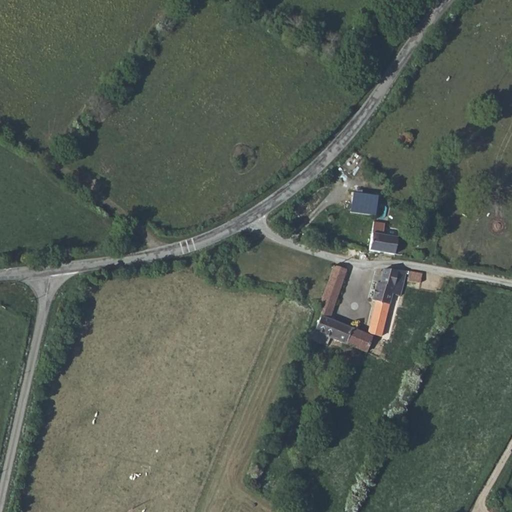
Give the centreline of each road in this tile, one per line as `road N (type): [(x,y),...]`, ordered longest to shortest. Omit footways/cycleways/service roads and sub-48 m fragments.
road 1 (unclassified): [(252,218),(336,148),(451,0)]
road 2 (unclassified): [(252,218),(294,245),(337,259),(511,284)]
road 3 (unclassified): [(47,272),(0,500)]
road 4 (unclassified): [(47,272),(149,257),(252,218)]
